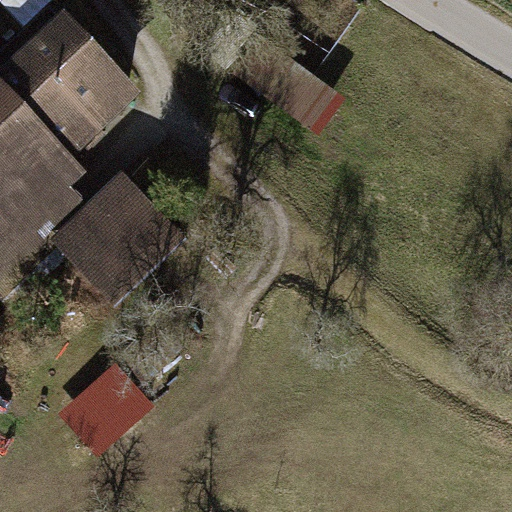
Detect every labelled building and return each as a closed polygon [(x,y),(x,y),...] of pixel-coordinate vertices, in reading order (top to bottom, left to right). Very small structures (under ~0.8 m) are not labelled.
[(7,0),(6,2),(31,33),(64,7),(58,0),(7,0)] [(0,259),(145,109),(52,19),(0,72),(0,259)] [(284,52),(257,85),(310,128),(337,95),(284,52)] [(128,201),(67,264),(120,316),(182,252),(128,201)] [(76,408),(114,448),(142,421),(104,381),(76,408)]
